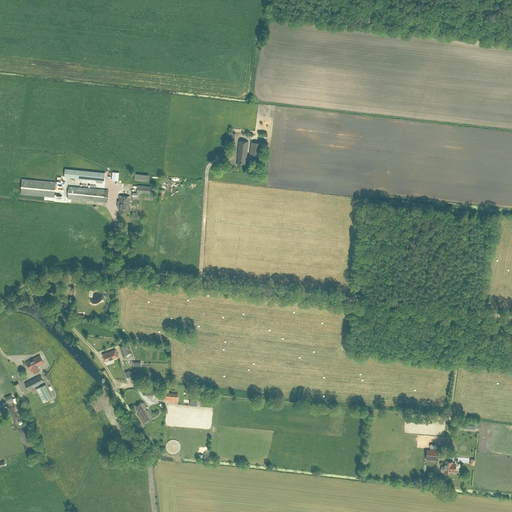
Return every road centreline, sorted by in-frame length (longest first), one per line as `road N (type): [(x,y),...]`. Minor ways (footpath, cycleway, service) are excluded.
road 1 (track): [(0,307),(48,279),(123,275),(511,316)]
road 2 (track): [(19,293),(57,310),(119,387),(134,387),(148,402),(159,399)]
